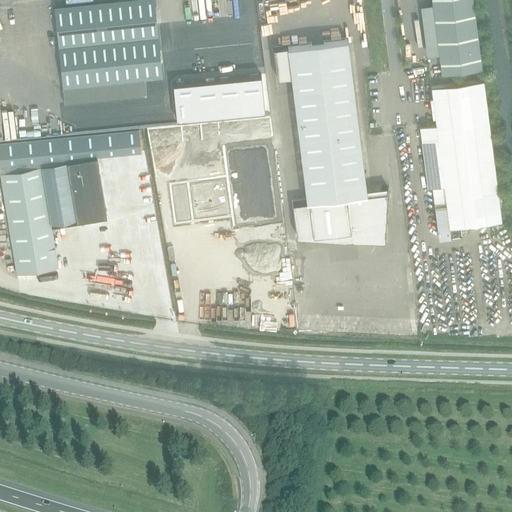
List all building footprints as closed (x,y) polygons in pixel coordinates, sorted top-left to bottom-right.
[(54,8),(48,8),(49,21),(56,20),(56,21),(63,86),(145,77),(162,75),(154,0),(114,0),(54,6),(54,8)] [(347,0),(352,22),(366,20),(362,0),(347,0)] [(431,0),(441,73),(482,68),(472,0),(431,0)] [(288,45),(273,47),(277,77),(291,75),(307,200),(294,202),(298,234),(310,235),(349,231),(350,237),(385,239),(388,185),(366,187),(347,38),(288,45)] [(261,74),(173,82),(176,119),(264,110),(261,74)] [(145,77),(63,86),(64,103),(147,94),(145,77)] [(431,86),(436,123),(421,125),(429,187),(432,186),(439,236),(447,235),(447,237),(462,235),(460,224),(501,219),(483,79),(431,86)] [(136,129),(0,142),(0,171),(17,274),(57,267),(51,225),(87,219),(87,222),(97,220),(97,217),(107,215),(97,160),(97,156),(142,152),(140,131),(139,128),(136,129)] [(227,177),(169,184),(175,224),(232,217),(233,227),(279,221),(269,141),(223,147),(227,177)] [(146,197),(146,190),(135,191),(136,198),(146,197)] [(136,212),(138,227),(147,225),(145,210),(136,212)] [(113,261),(125,259),(124,252),(112,253),(113,261)]
